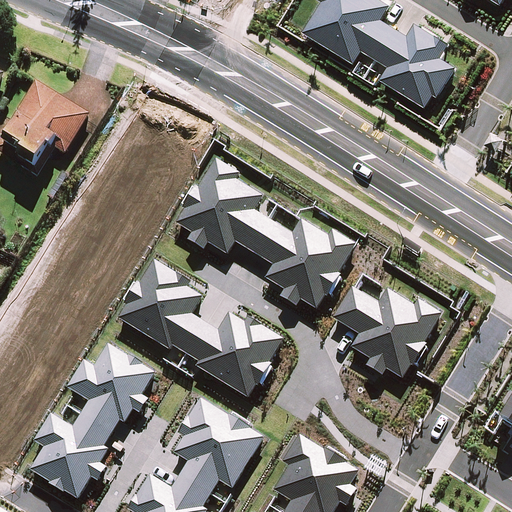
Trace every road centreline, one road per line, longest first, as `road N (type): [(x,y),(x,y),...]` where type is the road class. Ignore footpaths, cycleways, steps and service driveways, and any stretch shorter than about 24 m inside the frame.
road 1 (tertiary): [(73,0),(270,96),(434,200)]
road 2 (residential): [(412,458),(340,408),(296,326),(200,268)]
road 3 (residential): [(511,299),(423,441)]
road 4 (residential): [(511,72),(434,200)]
